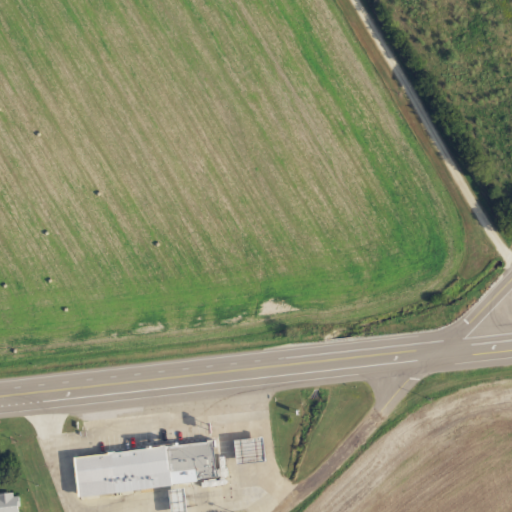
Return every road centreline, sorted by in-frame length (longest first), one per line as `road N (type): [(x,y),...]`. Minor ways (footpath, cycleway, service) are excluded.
road 1 (primary): [(0,396),(511,339)]
road 2 (residential): [(511,237),(368,0)]
road 3 (residential): [(283,511),(355,449),(441,348)]
